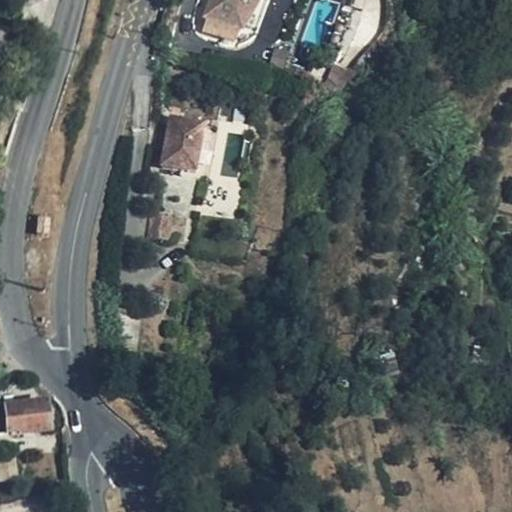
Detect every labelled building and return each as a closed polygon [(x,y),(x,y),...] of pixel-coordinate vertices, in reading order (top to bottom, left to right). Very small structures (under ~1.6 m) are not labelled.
[(210,0),(205,15),(241,28),(250,2),(255,5),(256,0),(210,0)] [(256,0),(255,5),(250,2),(241,28),(256,33),(268,0),(256,0)] [(209,125),(175,118),(165,166),(199,173),(209,125)] [(178,218),(156,214),(153,236),(175,239),(178,218)] [(53,217),(43,217),(41,234),(51,236),(53,217)] [(123,307),(119,350),(136,351),(140,309),(123,307)] [(51,431),(48,401),(0,405),(0,417),(2,432),(21,431),(22,433),(51,431)]
